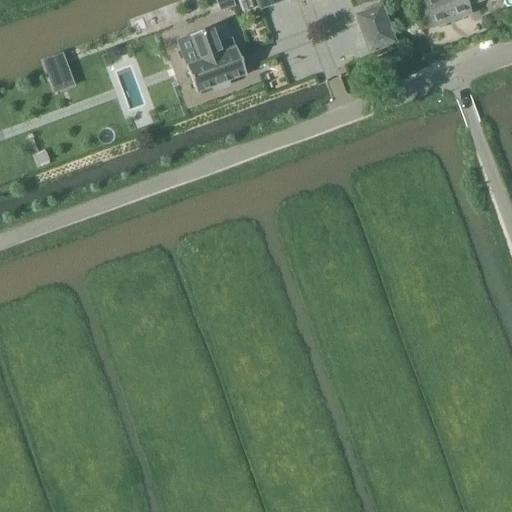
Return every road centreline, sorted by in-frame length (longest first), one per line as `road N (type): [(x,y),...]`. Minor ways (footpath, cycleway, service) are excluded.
road 1 (unclassified): [(0,241),(457,73)]
road 2 (unclassified): [(457,73),(511,227)]
